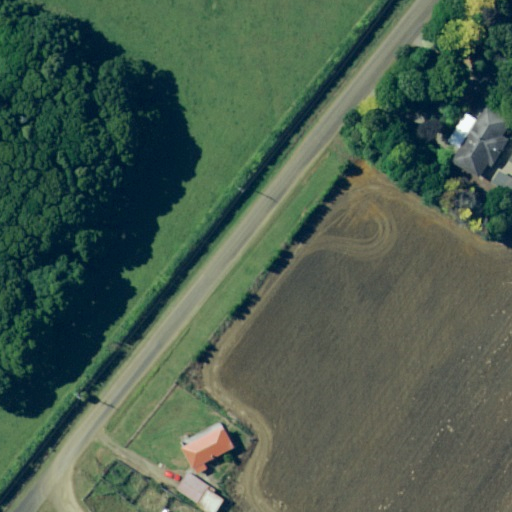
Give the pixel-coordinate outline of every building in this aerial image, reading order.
[(439,113),(411,100),(400,124),(428,137),(439,113)] [(453,165),(480,181),(491,163),(496,166),(511,137),(507,135),(511,125),(511,117),(487,104),(481,115),(470,108),(451,143),(462,150),(453,165)] [(511,181),(511,178),(501,172),(494,184),(506,191),(511,181)] [(238,448),(225,422),(184,444),(200,475),(208,471),(205,465),(238,448)] [(211,487),(193,474),(181,490),(200,503),(211,487)] [(219,511),(227,500),(212,491),(202,507),(210,511),(219,511)]
